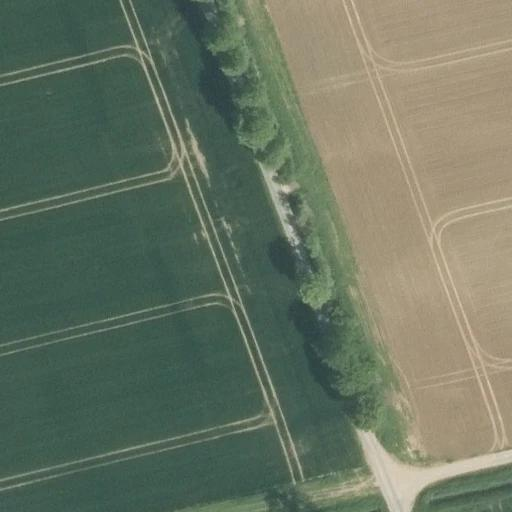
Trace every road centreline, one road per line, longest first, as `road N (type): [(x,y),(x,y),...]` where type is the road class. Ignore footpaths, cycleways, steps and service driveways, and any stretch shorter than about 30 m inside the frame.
road 1 (track): [(207,0),(396,511)]
road 2 (unclassified): [(511,456),(386,485)]
